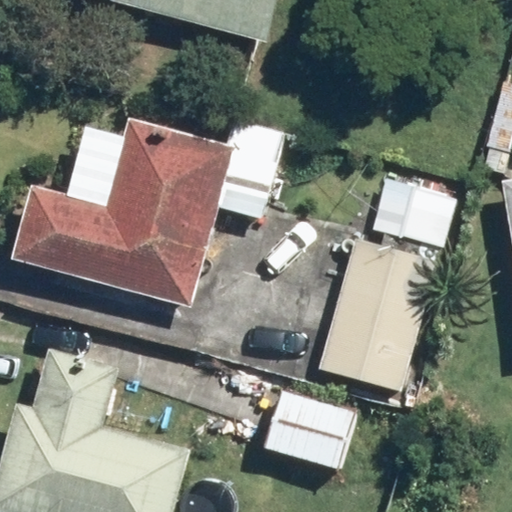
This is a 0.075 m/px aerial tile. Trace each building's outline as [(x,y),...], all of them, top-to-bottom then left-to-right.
[(90,0),(255,44),(267,0),(90,0)] [(23,262),(87,281),(87,283),(178,309),(198,242),(198,241),(224,149),(133,123),(107,214),(44,194),(23,262)] [(395,398),(432,270),(349,246),(312,375),(395,398)] [(50,370),(41,420),(24,415),(0,507),(0,511),(169,511),(184,456),(96,434),(105,378),(50,370)] [(283,399),(270,451),(329,467),(343,414),(283,399)]
